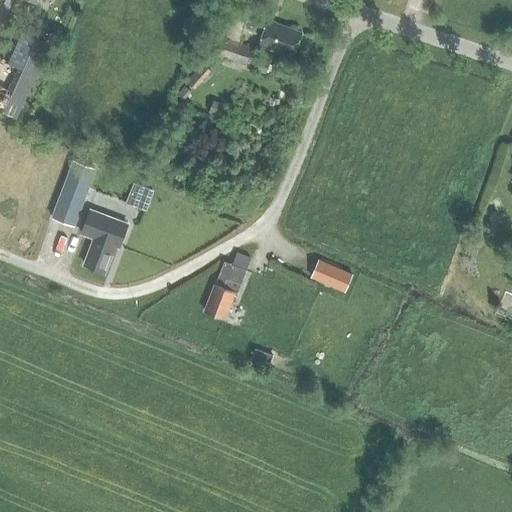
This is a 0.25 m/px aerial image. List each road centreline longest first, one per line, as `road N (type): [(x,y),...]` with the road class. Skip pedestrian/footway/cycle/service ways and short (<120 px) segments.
road 1 (unclassified): [(353,12),(284,196),(265,225),(157,286),(122,295),(87,291),(6,257)]
road 2 (unclassified): [(511,64),(353,12)]
